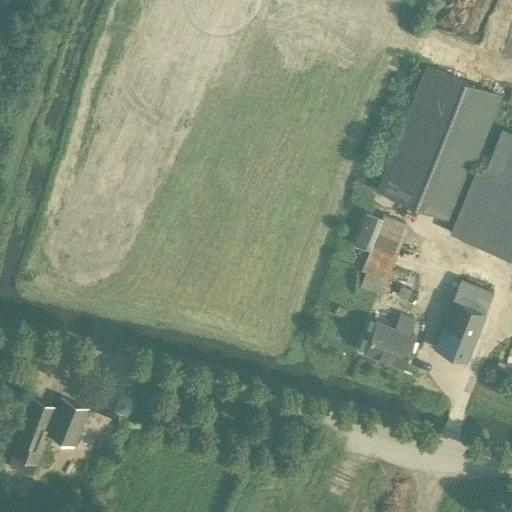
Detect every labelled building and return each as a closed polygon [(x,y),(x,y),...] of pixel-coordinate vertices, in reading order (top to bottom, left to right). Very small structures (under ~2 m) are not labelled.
[(451,218),(501,94),(426,64),(377,189),(451,218)] [(511,255),(511,129),(501,125),(482,173),(474,170),(449,230),(511,255)] [(377,215),(366,210),(353,243),(365,247),(377,215)] [(365,270),(360,284),(380,292),(385,278),(365,270)] [(466,359),(486,310),(494,290),(462,277),(434,346),(466,359)] [(402,364),(415,333),(409,331),(414,317),(399,311),(394,325),(375,317),(362,348),(402,364)] [(31,472),(35,462),(46,433),(73,444),(73,442),(88,406),(61,395),(57,407),(53,405),(54,403),(33,395),(10,452),(11,452),(7,463),(31,472)] [(89,465),(93,457),(86,454),(82,462),(89,465)] [(66,508),(73,492),(64,488),(57,504),(66,508)]
